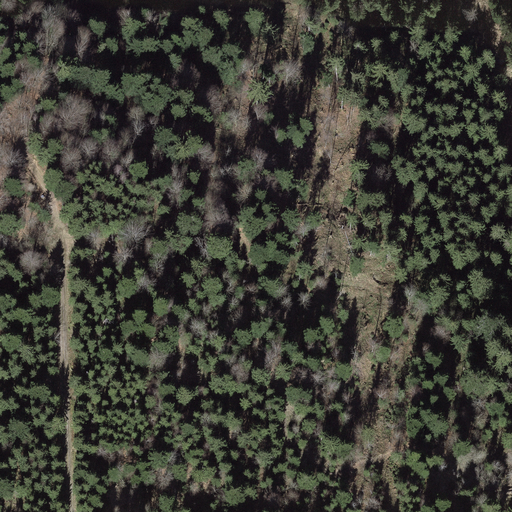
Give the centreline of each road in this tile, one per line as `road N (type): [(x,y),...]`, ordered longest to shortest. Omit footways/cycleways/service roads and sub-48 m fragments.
road 1 (track): [(53,211),(80,240),(130,255),(280,380),(286,431),(306,457),(357,470),(408,446),(431,449),(482,488),(511,493)]
road 2 (track): [(73,511),(68,267),(42,173),(0,113)]
